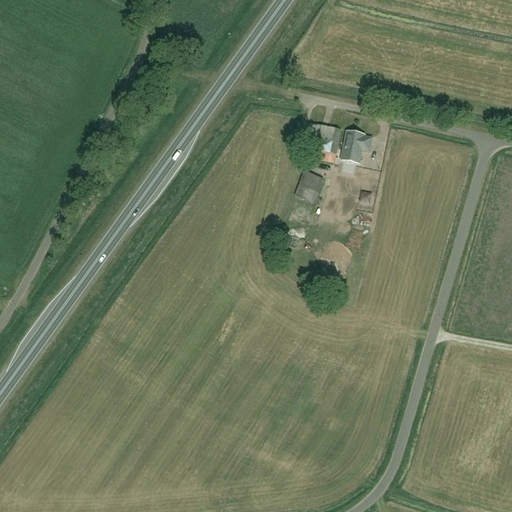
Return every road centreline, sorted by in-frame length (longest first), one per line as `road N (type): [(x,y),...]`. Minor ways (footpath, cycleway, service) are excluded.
road 1 (trunk): [(0,394),(282,0)]
road 2 (unclassified): [(356,511),(391,472),(489,138)]
road 3 (unclassified): [(0,323),(139,57),(154,0)]
road 4 (unclassified): [(489,138),(303,97)]
